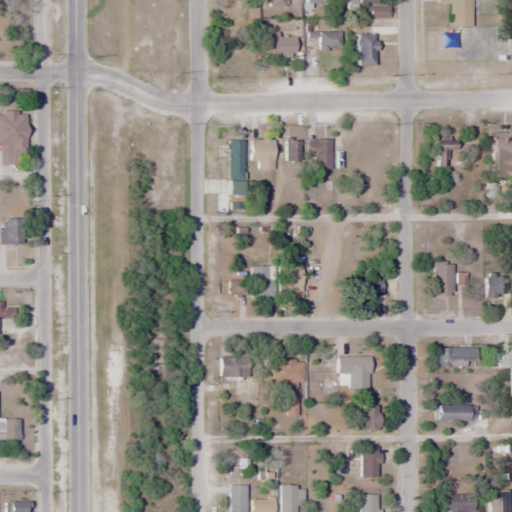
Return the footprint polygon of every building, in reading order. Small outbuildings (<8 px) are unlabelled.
[(388,17),(388,4),(375,4),(375,0),(356,0),(356,17),(388,17)] [(435,0),(435,3),(448,3),(448,26),(470,26),(470,0),(435,0)] [(241,4),(218,2),(216,22),(239,25),(241,4)] [(339,31),(317,31),(317,50),(339,50),(339,31)] [(264,33),(264,56),(293,56),(293,33),(264,33)] [(373,65),(373,34),(355,34),(355,65),(373,65)] [(23,149),(24,113),(0,112),(0,164),(11,164),(12,149),(23,149)] [(511,132),(491,133),(490,178),(511,178),(511,171),(511,170),(511,132)] [(248,161),(255,161),(255,169),(271,169),(272,138),(248,138),(248,161)] [(282,161),(297,161),(297,138),(282,138),(282,161)] [(306,171),(329,171),(329,138),(306,138),(306,171)] [(434,138),(434,167),(445,167),(445,150),(454,150),(454,138),(434,138)] [(241,139),(225,139),(226,193),(242,193),(241,139)] [(361,205),(378,205),(378,184),(361,184),(361,205)] [(0,243),(20,244),(20,218),(0,218),(0,243)] [(451,261),(432,261),(432,294),(451,294),(451,261)] [(277,298),(300,298),(300,264),(277,264),(277,298)] [(249,298),(264,298),(265,266),(250,265),(249,298)] [(484,298),(503,298),(503,276),(484,276),(484,298)] [(380,277),(357,277),(357,295),(380,295),(380,277)] [(242,283),(228,283),(228,295),(242,295),(242,283)] [(1,301),(0,300),(0,316),(13,317),(12,306),(1,306),(1,301)] [(431,367),(472,367),(472,348),(431,348),(431,367)] [(497,367),(508,368),(509,354),(497,353),(497,367)] [(218,376),(250,376),(250,356),(218,356),(218,376)] [(368,356),(335,356),(335,373),(346,373),(346,389),(368,389),(368,356)] [(303,382),(303,359),(272,359),(272,382),(303,382)] [(473,405),(433,405),(433,420),(473,421),(473,405)] [(378,430),(378,406),(353,406),(353,430),(378,430)] [(17,418),(0,418),(0,440),(17,441),(17,418)] [(376,446),(358,446),(358,479),(376,479),(376,446)] [(245,511),(245,485),(228,485),(227,511),(245,511)] [(278,485),(278,511),(296,511),(297,485),(278,485)] [(485,511),(510,511),(511,490),(486,490),(485,511)] [(377,511),(377,494),(357,494),(356,511),(377,511)] [(437,511),(472,511),(472,494),(437,494),(437,511)] [(272,511),(272,497),(249,498),(249,511),(272,511)] [(3,511),(23,511),(23,502),(3,502),(3,511)]
